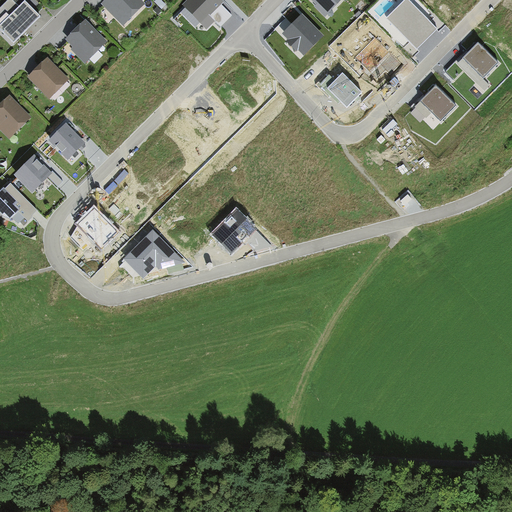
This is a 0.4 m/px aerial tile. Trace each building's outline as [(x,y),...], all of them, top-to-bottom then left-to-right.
[(20,8),(11,0),(9,0),(0,9),(0,28),(14,42),(38,18),(24,4),(20,8)] [(104,0),(101,3),(123,26),(146,3),(142,0),(104,0)] [(224,2),(221,0),(186,0),(182,4),(185,8),(181,12),(195,27),(200,22),(206,29),(215,21),(220,26),(231,15),(221,4),(224,2)] [(311,0),(317,5),(314,7),(323,16),(340,0),(311,0)] [(408,0),(406,0),(388,18),(411,41),(404,48),(413,58),(420,51),(417,49),(437,29),(408,0)] [(472,0),(432,0),(452,20),(472,0)] [(293,4),(282,14),(287,18),(280,25),(286,31),(283,34),(288,39),(286,41),(296,51),(299,48),(304,54),(324,36),(315,26),(293,4)] [(74,46),(71,48),(86,62),(107,41),(86,20),(67,39),(74,46)] [(375,38),(355,57),(377,79),(381,75),(386,71),(390,74),(401,63),(375,38)] [(465,57),(457,64),(484,91),(489,85),(482,78),(498,63),(478,43),(465,57)] [(28,76),(50,98),(69,79),(48,57),(28,76)] [(331,74),(320,84),(338,103),(341,100),(347,107),(358,96),(362,93),(342,72),(335,79),(331,74)] [(435,86),(415,107),(426,117),(431,112),(440,120),(455,105),(435,86)] [(0,128),(10,138),(32,117),(10,94),(0,104),(0,128)] [(66,123),(49,140),(68,159),(85,142),(71,127),(66,123)] [(34,154),(14,175),(32,193),(48,177),(52,173),(52,172),(41,161),(34,154)] [(52,171),(52,172),(52,173),(48,177),(58,186),(63,181),(52,171)] [(4,188),(0,191),(0,211),(4,215),(9,221),(11,218),(18,224),(24,218),(29,222),(34,217),(32,215),(37,209),(10,183),(5,189),(4,188)] [(120,232),(94,206),(88,212),(76,223),(78,225),(71,238),(83,251),(93,241),(102,250),(120,232)] [(236,208),(211,233),(231,254),(242,243),(256,228),(236,208)] [(153,231),(124,259),(144,279),(156,267),(159,270),(179,263),(183,262),(153,231)]
